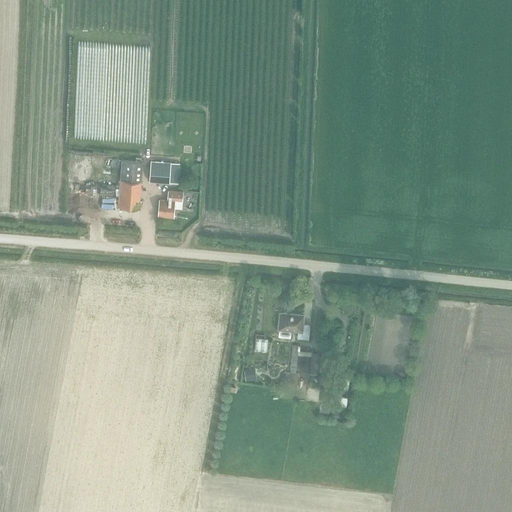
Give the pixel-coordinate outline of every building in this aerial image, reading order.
[(113,169),(114,169),(116,169),(118,168),(119,167),(120,166),(120,164),(120,162),(119,161),(118,159),(116,158),(115,158),(113,158),(111,159),(110,160),(109,162),(109,163),(109,165),(110,167),(111,168),(113,169)] [(150,160),(149,181),(169,182),(171,162),(150,160)] [(117,207),(139,209),(142,162),(120,161),(117,207)] [(175,200),(172,200),(172,197),(170,196),(170,189),(165,189),(164,200),(159,199),(158,216),(174,217),(175,200)] [(297,338),(308,339),(310,325),(303,324),(304,315),(280,313),(278,329),(298,331),(297,338)] [(290,372),(295,373),(298,345),(292,344),(290,372)] [(340,401),(345,402),(350,373),(346,373),(342,393),(323,390),(321,404),(339,406),(340,401)] [(309,383),(309,393),(322,393),(322,383),(309,383)]
